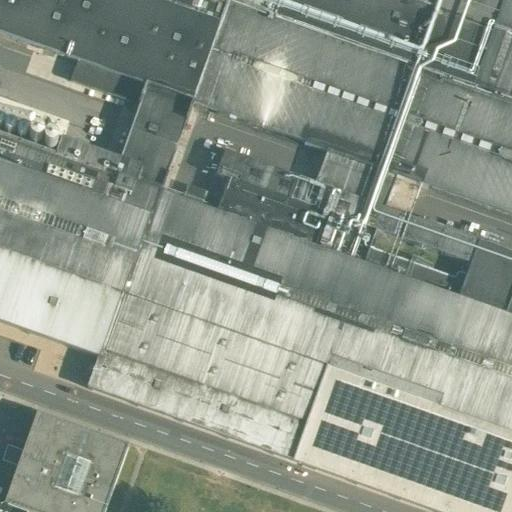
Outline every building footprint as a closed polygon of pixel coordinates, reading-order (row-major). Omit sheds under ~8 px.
[(511,0),(0,0),(0,35),(147,88),(192,104),(327,152),(396,176),(511,217),(511,0)] [(159,194),(192,104),(147,88),(121,161),(141,168),(135,185),(159,194)] [(16,134),(16,131),(16,128),(13,125),(10,125),(7,125),(5,128),(4,131),(5,134),(7,136),(10,137),(13,136),(16,134)] [(28,138),(29,135),(28,132),(26,130),(23,129),(20,130),(17,132),(17,135),(18,138),(20,141),(23,141),(26,140),(28,138)] [(42,143),(43,140),(42,136),(39,134),(36,133),(32,134),(30,136),(29,140),(30,144),(32,146),(36,147),(40,146),(42,143)] [(135,185),(55,157),(0,137),(0,252),(122,296),(159,194),(135,185)] [(57,149),(58,145),(57,141),(54,139),(51,138),(47,139),(44,142),(44,145),(45,149),(47,151),(51,152),(54,151),(57,149)] [(55,157),(135,185),(141,168),(121,161),(61,140),(55,157)] [(396,176),(327,152),(315,186),(384,210),(396,176)] [(315,186),(225,154),(217,176),(326,215),(375,233),(399,241),(407,218),(384,210),(315,186)] [(375,233),(326,215),(314,249),(159,194),(122,296),(124,297),(105,353),(305,424),(325,369),(511,435),(511,319),(363,267),(369,252),(375,233)] [(511,255),(478,244),(407,218),(399,241),(470,267),(463,285),(369,252),(363,267),(511,319),(511,255)] [(105,511),(128,447),(36,415),(4,506),(20,511),(105,511)] [(22,453),(7,447),(2,462),(17,468),(22,453)]
